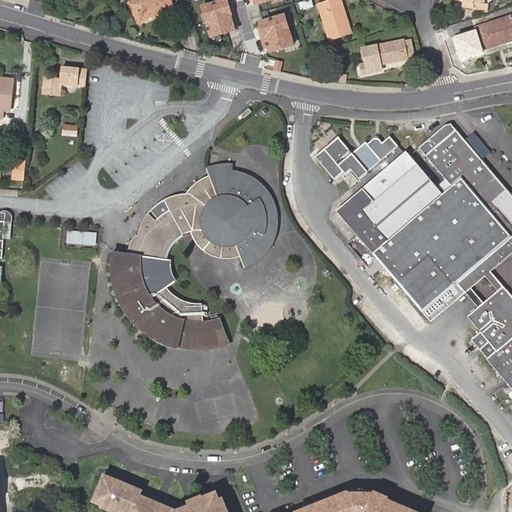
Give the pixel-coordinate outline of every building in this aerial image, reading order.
[(172,5),(169,0),(134,0),(132,2),(140,18),(155,10),(156,13),(172,5)] [(300,3),(302,9),(312,6),(310,0),(300,3)] [(351,33),(339,0),(335,0),(318,6),(330,39),(351,33)] [(483,4),(483,0),(458,0),(463,1),(462,6),(474,8),(473,10),(488,12),(489,5),(483,4)] [(127,11),(124,4),(119,7),(122,13),(127,11)] [(511,39),(511,16),(475,28),(482,49),(511,39)] [(185,36),(180,25),(168,30),(174,42),(185,36)] [(47,42),(39,39),(37,47),(45,50),(47,42)] [(381,70),(380,65),(415,58),(411,40),(362,48),(365,63),(358,64),(360,75),(367,74),(367,73),(381,70)] [(79,86),(80,70),(61,68),(60,79),(44,78),(43,94),(59,95),(60,84),(79,86)] [(251,112),(248,108),(240,115),(243,119),(251,112)] [(449,136),(456,130),(451,125),(445,125),(442,127),(449,136)] [(511,195),(456,130),(449,136),(442,127),(419,147),(451,187),(443,194),(408,152),(339,214),(433,322),(511,253),(511,195)] [(401,146),(391,136),(384,142),(380,138),(375,139),(369,144),(367,143),(355,154),(341,138),(318,158),(338,181),(347,174),(348,174),(353,170),(362,180),(401,146)] [(12,178),(23,179),(24,162),(14,161),(12,178)] [(236,245),(241,258),(245,269),(249,267),(252,265),(256,262),(260,259),(263,256),(266,252),(269,247),(271,243),(273,239),(275,235),(275,231),(276,226),(276,222),(276,217),(276,213),(275,209),(273,205),(272,202),(270,197),(267,193),(264,189),(261,186),(258,183),(255,181),(251,179),(248,177),(244,175),(239,174),(235,173),(231,172),(231,166),(228,166),(224,166),(219,166),(216,167),(210,169),(207,170),(209,179),(207,180),(203,182),(199,185),(195,188),(192,191),(189,194),(185,194),(180,195),(174,196),(168,199),(163,201),(158,204),(153,208),(150,211),(148,214),(145,218),(143,222),(140,227),(139,232),(138,236),(137,241),(137,246),(136,247),(135,251),(134,254),(134,256),(116,254),(115,259),(115,263),(115,269),(115,274),(116,279),(117,285),(119,291),(121,296),(123,302),(127,309),(130,314),(134,319),(139,325),(144,329),(149,333),(156,338),(162,341),(168,344),(176,347),(185,349),(194,350),(200,350),(207,350),(215,349),(220,348),(227,346),(231,344),(221,320),(219,321),(217,322),(213,322),(210,323),(205,324),(203,324),(202,307),(198,307),(194,306),(190,306),(187,305),(183,303),(179,301),(176,299),(174,297),(170,293),(167,290),(177,283),(176,281),(174,279),(172,275),(171,271),(171,267),(171,264),(172,261),(169,261),(169,258),(170,254),(172,251),(174,247),(176,245),(179,242),(182,239),(185,237),(183,235),(185,234),(190,232),(194,231),(199,230),(203,231),(203,227),(201,219),(205,209),(209,205),(211,204),(214,201),(218,199),(223,198),(229,198),(233,199),(237,201),(241,203),(245,207),(248,210),(250,216),(251,220),(251,225),(249,230),(248,234),(245,238),(243,241),(239,244),(236,245)] [(360,182),(353,174),(345,181),(352,189),(360,182)] [(237,259),(241,258),(236,245),(239,244),(243,241),(245,238),(248,234),(249,230),(251,225),(251,220),(250,216),(248,210),(245,207),(241,203),(237,201),(233,199),(229,198),(223,198),(218,199),(214,201),(211,204),(209,205),(205,209),(201,219),(203,227),(203,231),(199,230),(194,231),(190,232),(191,234),(192,238),(195,242),(199,248),(203,251),(208,254),(213,257),(218,259),(224,260),(228,260),(234,259),(237,259)] [(68,232),(67,244),(96,245),(97,234),(68,232)] [(471,289),(465,294),(477,308),(467,317),(472,323),(502,298),(511,309),(511,297),(491,272),(485,277),(497,291),(483,304),(471,289)] [(479,350),(511,389),(511,406),(510,408),(511,409),(511,309),(502,298),(472,323),(480,332),(470,340),(479,350)] [(229,511),(226,504),(223,506),(219,496),(216,490),(203,495),(203,493),(181,502),(182,506),(178,507),(164,501),(165,497),(158,494),(156,499),(141,492),(142,488),(104,473),(96,493),(94,499),(102,503),(107,501),(120,507),(124,511),(229,511)] [(423,511),(413,507),(405,504),(391,498),(392,495),(373,487),(357,488),(332,498),(324,501),(316,504),(314,500),(306,503),(308,508),(298,511),(290,511),(290,510),(285,511),(423,511)] [(118,511),(122,511),(124,511),(120,507),(107,501),(102,503),(105,505),(118,511)] [(306,503),(290,510),(290,511),(298,511),(308,508),(306,503)]
